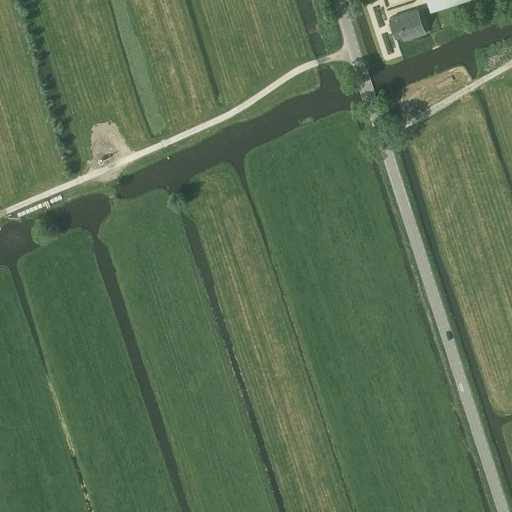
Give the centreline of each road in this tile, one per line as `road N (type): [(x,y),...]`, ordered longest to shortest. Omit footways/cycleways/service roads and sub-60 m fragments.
road 1 (unclassified): [(501,511),(338,0)]
road 2 (track): [(380,134),(511,64)]
